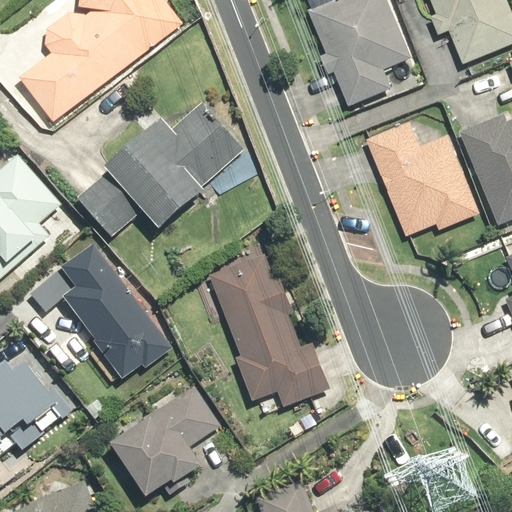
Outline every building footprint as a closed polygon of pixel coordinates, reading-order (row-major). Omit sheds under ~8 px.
[(56,56),(25,80),(58,124),(187,27),(166,0),(85,0),(84,10),(115,14),(114,16),(89,17),(73,14),(50,31),(49,47),(56,56)] [(389,0),(342,0),(315,11),(355,108),(395,91),(387,72),(415,60),(389,0)] [(453,33),(467,66),(511,47),(511,2),(511,0),(433,0),(440,15),(434,18),(443,38),(453,33)] [(167,121),(111,169),(113,171),(80,199),(116,240),(148,212),(165,232),(211,193),(207,188),(249,152),(207,103),(175,130),(167,121)] [(507,116),(463,134),(502,227),(511,223),(511,122),(510,123),(507,116)] [(413,125),(370,142),(410,239),(440,227),(442,233),(484,216),(453,138),(423,150),(413,125)] [(0,285),(55,238),(44,226),(66,207),(22,156),(0,174),(0,285)] [(177,350),(97,245),(66,268),(81,288),(67,298),(102,343),(100,345),(127,380),(146,366),(149,371),(177,350)] [(269,255),(214,276),(244,358),(240,360),(256,404),(283,394),(288,408),(333,391),(316,344),(304,349),(292,316),(297,314),(282,274),(277,277),(269,255)] [(0,461),(21,445),(27,452),(44,438),(43,437),(48,433),(49,434),(77,410),(59,389),(54,393),(30,365),(21,373),(14,366),(2,376),(0,374),(0,461)] [(151,424),(117,446),(152,500),(179,482),(181,485),(208,467),(195,448),(225,428),(198,388),(149,420),(151,424)] [(316,511),(305,482),(261,499),(266,511),(342,511),(341,508),(330,511),(316,511)] [(35,509),(27,511),(99,511),(88,483),(34,505),(35,509)]
